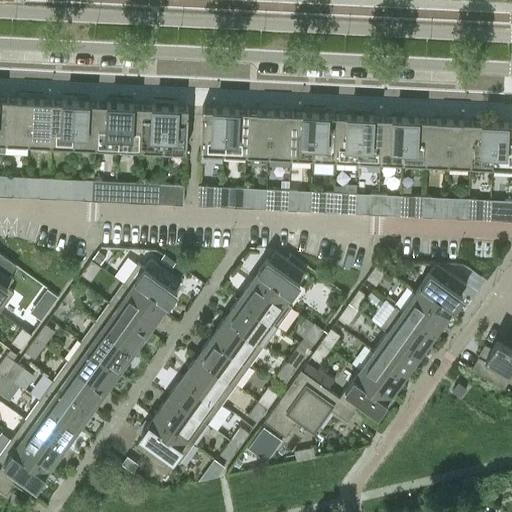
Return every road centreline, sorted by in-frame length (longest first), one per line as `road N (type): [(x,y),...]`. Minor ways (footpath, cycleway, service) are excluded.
road 1 (residential): [(511,232),(0,205)]
road 2 (unclassified): [(0,44),(511,68)]
road 3 (unclassified): [(511,36),(0,12)]
